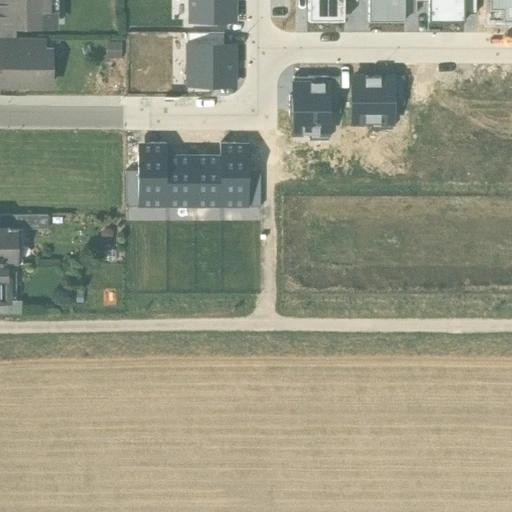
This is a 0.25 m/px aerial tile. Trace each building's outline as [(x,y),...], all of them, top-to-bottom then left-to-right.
[(0,0),(0,26),(15,27),(50,27),(50,0),(0,0)] [(189,0),(190,22),(233,22),(233,0),(189,0)] [(343,0),(307,0),(308,22),(344,22),(343,0)] [(404,14),(403,0),(367,0),(368,3),(368,22),(404,22),(404,14)] [(416,2),(415,0),(403,0),(404,14),(416,14),(416,2)] [(464,22),(464,14),(463,0),(427,0),(428,2),(428,23),(464,22)] [(476,14),(475,0),(463,0),(464,14),(476,14)] [(15,27),(0,26),(0,39),(15,40),(15,27)] [(15,40),(0,39),(0,51),(16,51),(16,40),(15,40)] [(16,40),(16,51),(43,52),(43,40),(16,40)] [(233,46),(187,46),(188,86),(233,86),(233,46)] [(0,85),(50,86),(50,52),(43,52),(16,51),(0,51),(0,85)] [(327,141),(328,114),(328,84),(325,84),(325,78),(307,77),(307,84),(292,84),(292,96),(288,96),(288,116),(293,116),(292,135),(308,135),(308,141),(327,141)] [(392,130),(392,105),(392,77),(352,77),(352,124),(369,124),(369,130),(392,130)] [(392,105),(404,105),(404,77),(392,77),(392,105)] [(340,114),(340,78),(325,78),(325,84),(328,84),(328,114),(340,114)] [(201,157),(192,157),(193,210),(249,209),(249,143),(218,144),(218,157),(201,157)] [(193,210),(192,157),(183,157),(166,157),(166,144),(145,144),(136,145),(136,210),(193,210)] [(0,228),(15,229),(15,230),(47,230),(47,216),(0,215),(0,228)] [(15,265),(15,230),(15,229),(0,228),(0,264),(9,265),(15,265)] [(9,302),(9,265),(0,264),(0,302),(9,303),(9,302)] [(9,302),(9,303),(0,302),(0,315),(21,315),(21,302),(9,302)]
